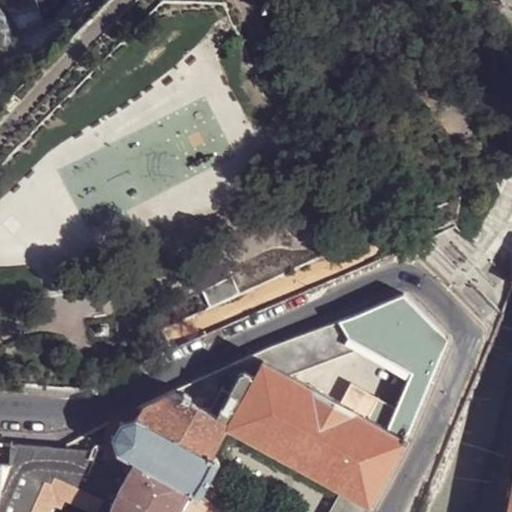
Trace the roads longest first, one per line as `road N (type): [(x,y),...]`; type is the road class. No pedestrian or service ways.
road 1 (unclassified): [(389,511),(472,328),(400,269),(97,405),(71,412),(0,407)]
road 2 (trunk): [(0,19),(443,511)]
road 3 (trunk): [(442,511),(0,19)]
